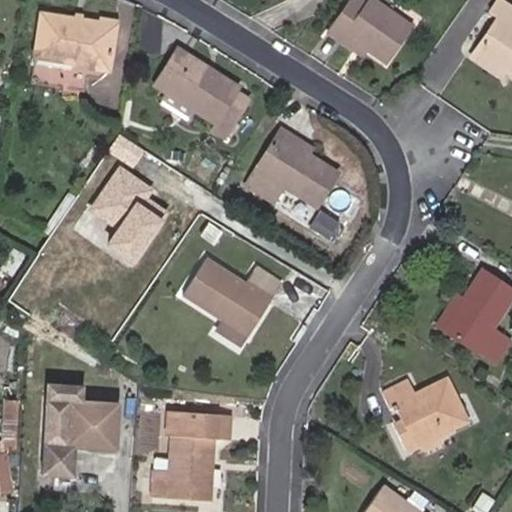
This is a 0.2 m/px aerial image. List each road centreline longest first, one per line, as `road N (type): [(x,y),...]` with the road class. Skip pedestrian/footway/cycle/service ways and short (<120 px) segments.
road 1 (residential): [(184,0),(367,120),(392,151),(401,191),(392,232),(364,275)]
road 2 (residential): [(278,511),(286,402),(364,275)]
